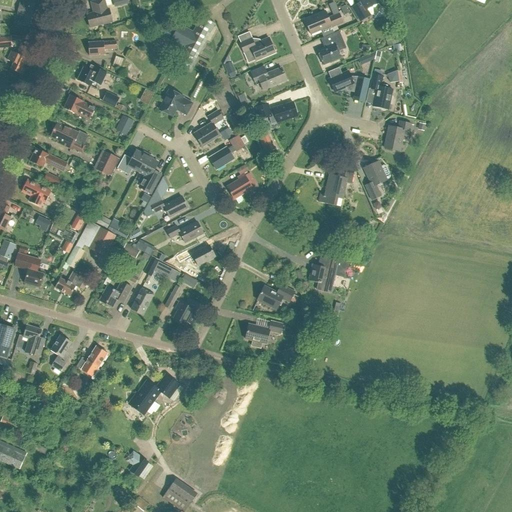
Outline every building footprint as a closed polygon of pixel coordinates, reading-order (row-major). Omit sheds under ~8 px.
[(14,0),(0,0),(0,6),(13,8),(14,0)] [(115,8),(129,4),(128,0),(116,0),(113,1),(115,8)] [(382,8),(378,2),(376,0),(356,0),(359,4),(352,9),(361,22),(371,15),(374,16),(375,20),(385,18),(383,7),(382,8)] [(106,11),(104,1),(91,4),(93,14),(86,16),(89,29),(111,24),(109,11),(106,11)] [(18,8),(17,14),(25,16),(24,24),(38,27),(41,14),(42,6),(28,3),(28,5),(19,4),(18,8)] [(344,16),(350,14),(347,6),(341,8),(344,16)] [(325,11),(305,20),(311,34),(321,30),(331,26),(332,28),(343,24),(339,14),(328,18),(325,11)] [(214,24),(201,17),(193,33),(179,25),(172,39),(185,46),(177,63),(190,70),(214,24)] [(324,65),(341,58),(339,51),(346,48),(339,32),(338,32),(335,34),(321,39),(325,48),(318,51),(324,65)] [(395,44),(393,35),(385,36),(386,45),(395,44)] [(0,49),(13,48),(12,38),(0,38),(0,49)] [(254,45),(252,38),(239,44),(243,55),(244,54),(248,65),(255,62),(275,53),(269,39),(254,45)] [(89,57),(104,55),(104,51),(116,50),(116,42),(88,44),(89,57)] [(24,58),(28,49),(21,46),(17,55),(12,52),(8,61),(12,63),(14,64),(11,70),(20,75),(27,60),(24,58)] [(363,46),(361,53),(369,54),(370,48),(363,46)] [(228,75),(236,72),(232,62),(224,66),(228,75)] [(267,75),(263,67),(249,73),(254,84),(258,82),(262,91),(286,80),(281,69),(267,75)] [(100,70),(97,75),(84,68),(78,81),(91,87),(93,83),(99,86),(103,78),(105,73),(100,70)] [(339,68),(328,72),(331,78),(329,79),(335,92),(345,87),(348,86),(349,88),(356,90),(358,80),(351,78),(349,72),(348,71),(342,74),(339,68)] [(391,104),(394,103),(394,99),(393,97),(391,97),(393,90),(380,87),(383,77),(373,74),(370,89),(376,91),(372,106),(381,109),(382,111),(384,111),(386,109),(388,110),(389,104),(391,104)] [(356,90),(367,92),(369,81),(358,78),(358,79),(358,80),(356,90)] [(388,78),(389,89),(399,88),(398,78),(388,78)] [(0,103),(3,105),(5,106),(6,106),(7,104),(8,101),(13,91),(10,90),(6,88),(2,86),(0,85),(0,103)] [(154,92),(149,90),(143,102),(148,105),(154,92)] [(187,116),(193,104),(183,99),(184,98),(169,90),(162,103),(163,103),(159,110),(173,118),(177,111),(187,116)] [(107,92),(103,101),(114,107),(118,109),(118,110),(120,111),(121,110),(123,105),(120,105),(118,104),(117,106),(115,105),(119,97),(107,92)] [(89,120),(94,109),(83,104),(83,103),(70,97),(64,109),(77,115),(89,120)] [(245,98),(240,100),(242,107),(248,105),(245,98)] [(297,116),(293,103),(270,110),(268,104),(255,108),(259,121),(274,117),(276,122),(297,116)] [(202,148),(220,136),(214,126),(224,119),(218,110),(207,117),(211,124),(194,134),(202,148)] [(256,121),(253,113),(246,116),(249,124),(256,121)] [(125,135),(132,121),(123,117),(116,131),(125,135)] [(196,130),(202,121),(198,117),(191,126),(196,130)] [(78,134),(64,127),(64,126),(56,122),(53,128),(55,129),(50,138),(63,145),(62,147),(71,151),(75,142),(84,146),(89,137),(79,132),(78,134)] [(410,133),(411,125),(399,122),(398,129),(389,127),(384,149),(400,152),(405,131),(410,133)] [(229,128),(220,134),(224,141),(233,136),(229,128)] [(232,156),(245,147),(238,136),(229,142),(233,148),(229,151),(227,148),(209,159),(216,170),(234,159),(232,156)] [(270,144),(263,148),(265,153),(273,150),(270,144)] [(66,164),(36,150),(30,162),(43,168),(45,164),(63,172),(66,164)] [(123,158),(117,169),(129,176),(133,169),(139,173),(149,155),(144,153),(143,154),(137,151),(131,162),(123,158)] [(118,159),(106,153),(103,152),(95,171),(110,178),(118,159)] [(149,155),(139,173),(145,176),(138,188),(151,195),(154,189),(161,175),(154,172),(159,163),(152,159),(153,158),(149,155)] [(381,168),(379,162),(363,169),(369,184),(364,186),(371,201),(382,196),(377,185),(390,179),(391,177),(387,167),(384,166),(381,168)] [(165,165),(161,175),(166,177),(171,167),(165,165)] [(248,165),(238,170),(241,175),(251,169),(248,165)] [(352,184),(354,175),(345,173),(344,178),(332,175),(327,195),(320,194),(319,202),(336,206),(338,199),(343,200),(347,183),(352,184)] [(59,188),(62,181),(47,174),(44,181),(59,188)] [(234,200),(252,188),(244,174),(237,178),(239,181),(227,188),(234,200)] [(27,179),(22,190),(26,192),(31,195),(29,200),(40,206),(43,200),(45,201),(51,190),(27,179)] [(146,210),(142,217),(148,220),(152,214),(154,212),(155,214),(164,210),(168,218),(188,209),(182,197),(175,201),(164,206),(160,199),(156,191),(146,210)] [(145,195),(142,201),(147,203),(151,198),(145,195)] [(379,202),(373,204),(376,210),(381,207),(379,202)] [(88,204),(80,217),(86,220),(93,207),(88,204)] [(6,216),(10,208),(3,205),(0,211),(0,230),(4,232),(10,218),(6,216)] [(108,230),(112,222),(101,217),(97,224),(108,230)] [(40,226),(39,229),(45,232),(50,222),(44,219),(40,226)] [(203,234),(197,222),(179,232),(176,226),(166,232),(170,240),(180,235),(184,243),(203,234)] [(103,257),(114,236),(92,224),(82,243),(89,247),(88,249),(103,257)] [(126,241),(130,234),(118,227),(114,234),(126,241)] [(134,238),(141,234),(138,228),(131,233),(134,238)] [(152,245),(155,254),(181,245),(178,238),(168,241),(165,233),(158,235),(160,242),(152,245)] [(11,260),(16,247),(5,242),(0,252),(0,255),(2,257),(0,261),(0,260),(0,269),(5,271),(8,264),(7,263),(8,259),(11,260)] [(62,251),(69,254),(73,246),(66,242),(62,251)] [(126,243),(122,250),(128,254),(132,247),(126,243)] [(27,255),(28,249),(20,247),(19,253),(27,255)] [(75,247),(65,265),(74,269),(84,252),(75,247)] [(215,257),(210,247),(197,253),(195,249),(189,251),(197,266),(215,257)] [(18,254),(14,266),(29,270),(28,272),(25,284),(40,288),(43,275),(36,273),(39,263),(40,260),(18,254)] [(136,264),(140,257),(132,254),(129,260),(136,264)] [(312,266),(309,282),(317,284),(316,291),(331,294),(338,264),(338,262),(339,260),(320,256),(318,267),(312,266)] [(338,262),(338,264),(348,266),(350,260),(339,257),(339,260),(338,262)] [(155,270),(159,262),(151,258),(143,273),(151,277),(155,270)] [(193,278),(198,269),(181,260),(176,269),(193,278)] [(83,291),(88,282),(72,273),(67,283),(61,279),(56,289),(70,297),(76,287),(83,291)] [(136,285),(139,279),(132,276),(129,282),(136,285)] [(124,305),(133,288),(122,282),(116,291),(108,287),(100,302),(112,308),(117,300),(124,305)] [(289,304),(295,293),(281,285),(276,293),(264,287),(257,301),(277,310),(282,300),(289,304)] [(176,287),(171,297),(177,301),(182,290),(176,287)] [(143,316),(149,304),(154,295),(142,289),(131,310),(143,316)] [(194,310),(183,304),(179,302),(175,310),(177,311),(173,318),(185,325),(189,318),(194,320),(202,306),(197,304),(194,310)] [(269,329),(257,326),(249,325),(245,340),(252,341),(251,347),(260,349),(262,343),(266,344),(269,333),(280,335),(283,325),(271,322),(269,329)] [(0,357),(7,359),(15,330),(0,325),(0,357)] [(39,358),(43,344),(37,343),(41,330),(26,325),(22,339),(28,341),(24,353),(39,358)] [(302,337),(310,340),(315,330),(308,326),(306,326),(301,336),(302,337)] [(53,372),(58,375),(59,373),(65,364),(60,360),(61,359),(62,359),(72,343),(60,336),(50,352),(57,356),(50,367),(54,369),(53,372)] [(91,378),(107,354),(96,347),(86,361),(82,358),(76,367),(91,378)] [(0,357),(0,370),(8,373),(12,361),(0,357)] [(35,376),(38,364),(31,362),(28,374),(35,376)] [(169,400),(179,387),(166,377),(157,390),(147,383),(137,397),(136,396),(131,402),(132,403),(131,404),(144,414),(146,412),(150,416),(153,413),(155,414),(159,408),(153,403),(161,393),(169,400)] [(21,431),(24,424),(4,416),(1,423),(21,431)] [(0,460),(20,470),(28,453),(0,441),(0,460)] [(46,455),(48,450),(37,445),(35,450),(46,455)] [(139,478),(149,463),(140,456),(130,471),(139,478)] [(182,511),(184,511),(198,494),(177,479),(163,498),(182,511)] [(143,511),(149,506),(139,498),(134,504),(143,511)]
